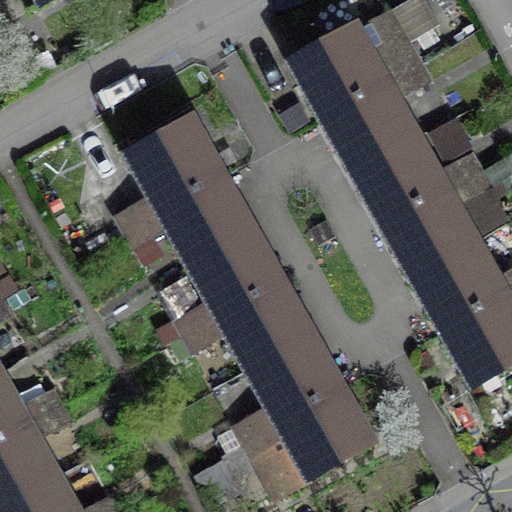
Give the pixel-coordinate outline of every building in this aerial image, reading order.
[(323,120),(418,66),(410,50),(374,70),(353,33),(293,67),(323,120)] [(353,172),(413,138),(392,102),(427,82),(418,66),(323,120),(322,121),(323,124),(325,123),(353,172)] [(123,232),(219,179),(222,177),(220,174),(217,176),(189,126),(129,160),(150,197),(115,217),(123,232)] [(384,225),(477,171),(469,156),(435,176),(413,138),(353,172),(351,174),(352,176),(355,175),(384,225)] [(413,278),(473,244),(452,207),(486,187),(477,171),(384,225),(379,227),(381,229),(384,227),(413,278)] [(189,265),(249,232),(251,231),(250,228),(247,229),(219,179),(123,232),(132,248),(168,228),(189,265)] [(183,338),(278,284),(249,232),(189,265),(210,302),(174,322),(183,338)] [(511,291),(511,271),(493,281),(473,244),(413,278),(410,279),(411,281),(414,279),(442,331),(511,291)] [(248,371),(308,337),(310,336),(308,333),(307,334),(278,284),(183,338),(192,354),(228,334),(248,371)] [(511,291),(442,331),(472,384),(511,362),(511,313),(511,312),(511,311),(511,291)] [(0,321),(9,317),(0,302),(0,321)] [(269,408),(234,428),(244,445),(338,391),(342,389),(341,386),(337,388),(308,337),(248,371),(269,408)] [(15,411),(0,383),(0,441),(60,408),(50,391),(15,411)] [(368,443),(338,391),(244,445),(251,458),(286,439),(308,478),(368,443)] [(69,423),(60,408),(0,441),(0,511),(55,480),(34,443),(69,423)] [(83,511),(72,511),(55,480),(0,511),(117,511),(109,497),(83,511)]
